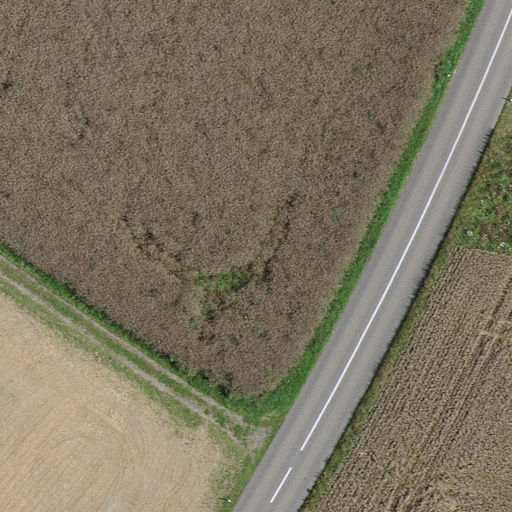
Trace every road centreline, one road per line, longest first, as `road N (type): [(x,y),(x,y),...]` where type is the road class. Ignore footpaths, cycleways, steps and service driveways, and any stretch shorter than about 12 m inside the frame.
road 1 (tertiary): [(267,511),(414,235),(511,9)]
road 2 (track): [(289,479),(0,270)]
